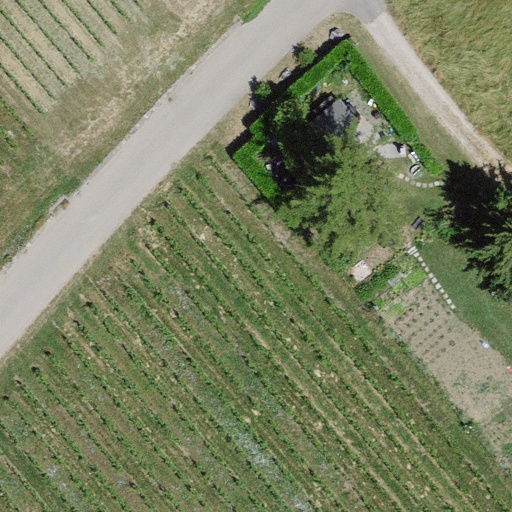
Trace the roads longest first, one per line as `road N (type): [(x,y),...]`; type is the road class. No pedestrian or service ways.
road 1 (residential): [(0,343),(331,0)]
road 2 (track): [(511,193),(360,0)]
